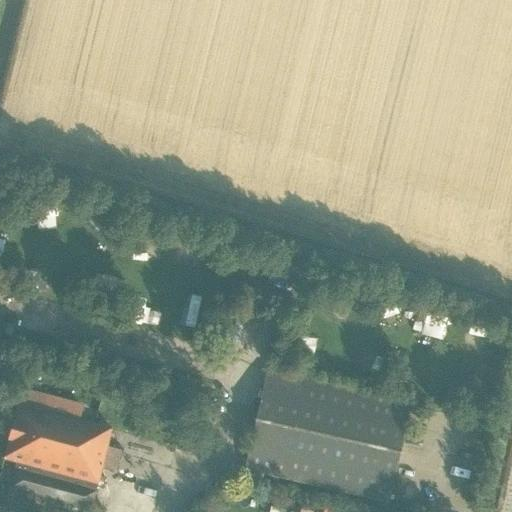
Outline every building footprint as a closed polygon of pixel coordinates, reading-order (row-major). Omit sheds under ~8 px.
[(0,251),(19,252),(19,236),(0,235),(0,251)] [(218,323),(224,305),(207,298),(200,316),(218,323)] [(486,324),(483,345),(499,347),(501,326),(486,324)] [(378,371),(399,376),(403,356),(383,352),(378,371)] [(437,386),(443,369),(428,363),(421,380),(437,386)] [(243,470),(388,502),(411,403),(266,370),(243,470)] [(73,382),(100,390),(103,379),(76,371),(73,382)] [(120,452),(105,447),(109,430),(77,421),(80,408),(20,392),(3,459),(17,463),(10,488),(89,509),(101,466),(116,470),(120,452)] [(476,444),(473,455),(497,460),(499,449),(476,444)]
